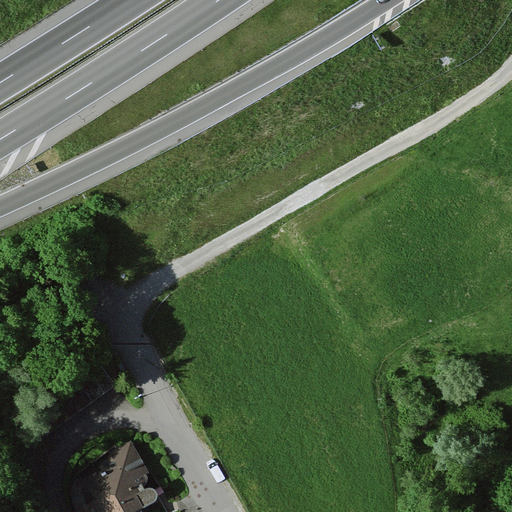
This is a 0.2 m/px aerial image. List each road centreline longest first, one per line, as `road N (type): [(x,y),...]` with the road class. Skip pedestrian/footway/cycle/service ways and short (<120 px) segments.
road 1 (track): [(111,309),(511,69)]
road 2 (motorway): [(0,206),(177,120),(385,0)]
road 3 (motorway): [(0,139),(218,0)]
road 4 (residential): [(59,511),(60,452),(90,427),(171,420)]
road 5 (motorway): [(131,0),(0,82)]
road 6 (residential): [(98,289),(171,420)]
